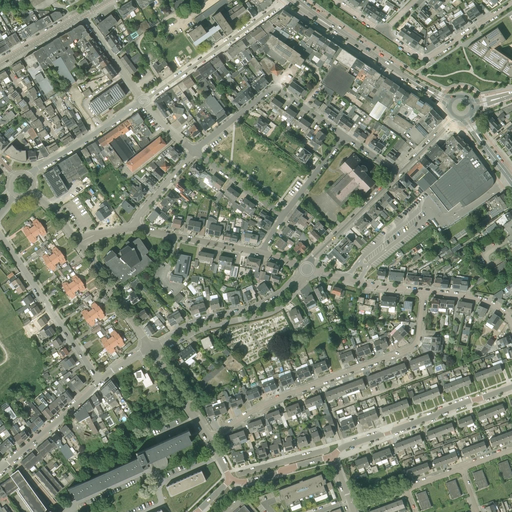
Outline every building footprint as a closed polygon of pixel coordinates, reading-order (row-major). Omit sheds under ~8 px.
[(178,0),(173,3),(176,9),(185,3),(182,0),(178,0)] [(255,5),(251,4),(250,4),(248,2),(246,3),(247,5),(245,6),(246,9),(252,17),(271,4),(271,1),(270,0),(265,0),(256,7),(255,5)] [(363,11),(367,14),(374,4),(367,0),(366,0),(362,7),(364,9),(363,11)] [(437,9),(440,7),(433,0),(430,0),(430,1),(430,2),(428,4),(433,8),(430,11),(435,16),(439,12),(437,9)] [(124,5),(129,13),(137,9),(132,1),(128,3),(128,2),(124,5)] [(245,10),(246,9),(245,6),(241,2),(223,15),(228,22),(245,10)] [(367,14),(372,17),(377,9),(378,7),(374,4),(367,14)] [(129,13),(124,5),(121,7),(121,8),(118,10),(122,17),(122,16),(124,19),(127,17),(126,15),(129,13)] [(475,5),(470,8),(476,18),(481,15),(479,12),(483,10),(479,6),(478,5),(476,7),(475,5)] [(435,16),(430,11),(428,13),(423,8),(422,9),(419,12),(420,12),(419,13),(420,14),(418,16),(422,19),(424,18),(426,20),(429,18),(431,20),(435,16)] [(471,21),(476,18),(470,8),(465,11),(466,13),(464,15),(467,20),(470,18),(471,21)] [(381,12),(377,9),(372,17),(375,20),(381,12)] [(289,23),(291,20),(293,17),(284,10),(282,13),(281,12),(275,16),(283,23),(285,20),(289,23)] [(387,13),(382,10),(381,12),(375,20),(380,23),(387,13)] [(52,23),(44,11),(37,11),(39,13),(39,14),(42,18),(46,26),(52,23)] [(44,11),(52,23),(65,15),(63,12),(54,12),(50,14),(48,12),(44,11)] [(28,29),(32,35),(39,31),(34,22),(30,24),(29,22),(32,20),(29,15),(27,12),(24,14),(25,17),(22,19),(25,24),(28,29)] [(195,47),(207,39),(208,41),(208,42),(210,45),(212,44),(214,42),(213,42),(220,37),(222,40),(227,36),(226,36),(232,31),(219,12),(212,17),(218,26),(206,34),(200,25),(187,34),(194,43),(193,44),(195,47)] [(32,20),(34,22),(39,31),(42,29),(35,17),(33,13),(29,15),(32,20)] [(35,17),(42,29),(46,26),(42,18),(39,14),(37,15),(38,15),(35,17)] [(96,19),(93,21),(96,25),(95,25),(96,26),(95,26),(103,37),(107,34),(107,33),(109,32),(107,30),(119,21),(114,15),(112,17),(111,15),(101,22),(100,20),(98,21),(96,19)] [(465,22),(467,20),(464,15),(461,17),(460,15),(455,18),(462,27),(466,24),(465,22)] [(283,23),(275,16),(269,20),(273,25),(274,24),(284,30),(287,27),(289,23),(285,20),(283,23)] [(291,20),(289,23),(287,27),(284,30),(290,34),(300,21),(293,17),(291,20)] [(457,30),(462,27),(455,18),(451,21),(457,30)] [(148,24),(150,28),(159,22),(157,19),(151,23),(150,22),(148,24)] [(150,28),(148,24),(146,20),(137,25),(142,33),(150,28)] [(269,32),(294,50),(300,41),(295,38),(290,34),(284,30),(274,24),(273,25),(269,20),(260,27),(267,34),(269,32)] [(300,21),(290,34),(295,38),(300,41),(310,27),(300,21)] [(27,38),(32,35),(28,29),(25,24),(21,27),(27,38)] [(442,29),(447,37),(452,34),(450,31),(453,30),(449,24),(447,26),(446,24),(441,27),(442,29)] [(76,39),(75,40),(75,42),(79,42),(79,39),(80,38),(81,33),(86,30),(82,26),(79,25),(72,29),(77,37),(76,39)] [(399,35),(403,37),(409,28),(405,25),(401,31),(400,30),(398,33),(399,34),(399,35)] [(16,29),(18,32),(15,33),(20,41),(22,40),(23,40),(27,38),(21,27),(16,29)] [(267,34),(260,27),(250,34),(253,37),(254,37),(257,41),(258,40),(287,60),(295,65),(296,63),(301,66),(302,64),(305,60),(300,57),(301,55),(294,50),(269,32),(267,34)] [(313,50),(306,45),(315,31),(310,27),(300,41),(294,50),(301,55),(307,59),(313,50)] [(414,31),(409,28),(403,37),(407,40),(414,31)] [(511,77),(511,59),(494,49),(502,44),(506,41),(498,28),(483,37),(467,48),(511,78),(511,77)] [(4,31),(7,37),(13,46),(17,44),(11,35),(8,29),(4,31)] [(75,40),(76,39),(77,37),(72,29),(67,33),(73,43),(75,42),(75,40)] [(442,29),(438,32),(443,40),(447,37),(442,29)] [(86,30),(81,33),(80,38),(79,39),(79,42),(80,42),(80,41),(89,34),(86,30)] [(315,31),(306,45),(313,50),(322,36),(315,31)] [(407,40),(412,43),(418,34),(414,31),(407,40)] [(438,32),(434,35),(439,42),(443,40),(438,32)] [(0,42),(0,53),(9,48),(4,39),(0,33),(0,42),(0,43),(0,42)] [(11,35),(17,44),(20,42),(20,41),(15,33),(11,35)] [(73,43),(67,33),(58,38),(72,61),(75,59),(72,55),(74,54),(69,45),(73,43)] [(108,43),(119,35),(118,34),(116,35),(115,35),(114,36),(111,33),(104,38),(108,43)] [(429,38),(427,39),(430,44),(433,43),(434,45),(439,42),(434,35),(433,33),(428,36),(429,38)] [(89,34),(80,41),(80,42),(83,45),(92,39),(89,34)] [(252,44),(257,50),(258,50),(259,51),(260,50),(261,51),(260,52),(262,53),(264,52),(266,55),(267,54),(283,65),(287,60),(258,40),(257,41),(254,37),(253,37),(250,34),(246,37),(251,44),(252,44)] [(418,34),(412,43),(416,46),(418,44),(420,46),(420,45),(424,41),(421,39),(423,37),(418,34)] [(112,48),(119,43),(116,40),(118,38),(120,36),(119,35),(108,43),(112,48)] [(322,36),(313,50),(322,56),(332,42),(322,36)] [(13,46),(7,37),(4,39),(9,48),(13,46)] [(242,40),(248,48),(250,46),(255,52),(257,50),(252,44),(251,44),(246,37),(242,40)] [(61,57),(70,73),(77,68),(72,61),(58,38),(51,42),(59,55),(61,57)] [(92,39),(83,45),(81,47),(83,50),(86,48),(88,49),(96,44),(92,39)] [(236,44),(249,61),(257,72),(262,67),(263,69),(267,73),(268,74),(271,71),(277,76),(281,71),(273,65),(275,62),(265,56),(258,61),(252,53),(250,55),(246,50),(249,49),(248,48),(242,40),(236,44)] [(55,58),(59,55),(51,42),(43,47),(52,62),(56,60),(55,58)] [(332,42),(322,56),(320,59),(324,62),(328,57),(329,57),(330,55),(330,54),(331,54),(332,52),(331,51),(336,45),(332,42)] [(119,43),(112,48),(111,48),(116,55),(125,46),(123,44),(121,46),(119,43)] [(96,44),(88,49),(89,51),(86,54),(88,57),(89,56),(99,49),(96,44)] [(236,69),(238,70),(249,61),(236,44),(227,50),(233,58),(239,54),(244,60),(240,62),(242,64),(236,69)] [(328,57),(324,62),(329,65),(331,66),(342,49),(336,45),(331,51),(332,52),(331,54),(330,54),(330,55),(329,57),(328,57)] [(39,49),(48,65),(49,64),(53,70),(56,68),(52,62),(50,59),(43,47),(39,49)] [(32,53),(37,62),(42,70),(48,66),(47,65),(48,65),(39,49),(32,53)] [(89,56),(93,61),(103,53),(99,49),(89,56)] [(328,88),(334,92),(334,91),(343,97),(347,91),(349,88),(356,78),(348,72),(357,59),(342,49),(331,66),(327,73),(320,82),(328,88)] [(37,62),(32,53),(24,58),(29,67),(32,65),(35,69),(38,67),(35,63),(37,62)] [(103,53),(93,61),(96,66),(106,58),(103,53)] [(133,61),(141,55),(139,53),(131,59),(133,61)] [(141,55),(133,61),(135,64),(143,58),(141,55)] [(231,75),(232,75),(228,71),(224,65),(227,63),(221,55),(214,60),(223,73),(227,79),(231,76),(232,76),(231,75)] [(125,67),(130,63),(125,56),(120,60),(125,67)] [(71,85),(75,82),(70,73),(61,57),(56,60),(52,62),(56,68),(67,87),(71,85)] [(96,66),(100,71),(110,63),(106,58),(96,66)] [(88,64),(85,59),(79,63),(83,68),(88,64)] [(348,72),(356,78),(365,64),(357,59),(348,72)] [(16,64),(19,70),(21,69),(22,70),(24,68),(25,68),(20,60),(20,61),(16,64)] [(210,62),(219,75),(223,73),(214,60),(210,62)] [(156,63),(152,66),(163,80),(174,73),(165,61),(158,66),(156,63)] [(205,66),(211,76),(212,75),(211,74),(213,73),(220,82),(222,80),(219,75),(210,62),(205,66)] [(110,63),(100,71),(104,76),(114,68),(110,63)] [(130,63),(125,67),(131,74),(136,70),(130,63)] [(19,70),(16,64),(11,66),(13,70),(12,70),(14,73),(19,70)] [(365,64),(356,78),(357,79),(358,78),(360,79),(357,84),(360,86),(367,75),(366,75),(371,68),(365,64)] [(209,85),(213,91),(216,89),(210,80),(213,78),(211,76),(205,66),(199,70),(209,85)] [(118,74),(114,68),(104,76),(108,81),(118,74)] [(359,87),(364,91),(377,71),(371,68),(366,75),(367,75),(360,86),(359,87)] [(267,73),(263,69),(261,71),(263,74),(257,79),(264,88),(270,84),(267,80),(267,79),(264,75),(267,73)] [(0,72),(0,74),(3,80),(8,77),(7,74),(6,74),(4,70),(0,72)] [(211,93),(213,91),(209,85),(199,70),(193,74),(205,92),(208,90),(211,93)] [(371,90),(377,81),(381,74),(377,71),(364,91),(361,96),(365,99),(371,90)] [(40,73),(34,77),(45,95),(54,89),(47,77),(44,79),(40,73)] [(381,74),(377,81),(371,90),(373,91),(375,88),(378,90),(386,78),(381,74)] [(33,81),(29,76),(26,78),(21,81),(24,86),(26,85),(27,88),(31,85),(30,83),(33,81)] [(186,86),(190,92),(193,96),(196,94),(193,90),(191,88),(196,84),(190,76),(182,82),(185,86),(186,86)] [(264,88),(257,79),(251,84),(249,81),(245,76),(242,78),(244,80),(246,83),(250,87),(252,85),(255,89),(256,88),(259,92),(264,88)] [(293,93),(302,80),(303,79),(300,77),(297,81),(294,79),(287,89),(293,93)] [(386,78),(378,90),(370,103),(374,106),(379,98),(380,97),(383,99),(394,83),(386,78)] [(302,80),(293,93),(299,97),(300,95),(303,97),(307,92),(301,87),(302,85),(304,82),(302,80)] [(178,85),(190,102),(192,100),(187,93),(190,92),(186,86),(185,86),(182,82),(178,85)] [(250,87),(246,83),(243,85),(246,87),(242,91),(249,100),(254,96),(251,92),(252,91),(250,87)] [(380,97),(379,98),(380,98),(378,101),(379,101),(370,115),(378,120),(386,107),(400,86),(394,83),(383,99),(380,97)] [(88,104),(96,116),(101,113),(102,115),(110,110),(108,107),(125,95),(122,91),(123,90),(121,88),(120,89),(117,84),(88,104)] [(172,89),(178,98),(181,101),(188,111),(193,107),(190,102),(178,85),(172,89)] [(35,86),(27,91),(31,96),(32,96),(33,98),(37,96),(36,93),(39,92),(35,86)] [(400,86),(386,107),(389,108),(393,101),(395,102),(395,101),(397,102),(395,104),(397,105),(406,91),(400,86)] [(11,94),(7,97),(11,100),(12,101),(19,95),(15,90),(14,91),(13,88),(9,92),(11,94)] [(88,88),(82,92),(85,97),(91,92),(88,88)] [(334,92),(328,88),(325,92),(331,96),(334,92)] [(357,97),(359,94),(358,94),(356,92),(349,88),(347,91),(350,93),(357,97)] [(167,92),(172,99),(175,97),(179,103),(181,101),(178,98),(172,89),(167,92)] [(67,96),(63,90),(58,93),(62,99),(67,96)] [(201,101),(203,104),(206,108),(207,107),(219,124),(231,114),(213,91),(211,93),(201,101)] [(249,100),(242,91),(238,94),(235,91),(234,92),(236,95),(243,105),(249,100)] [(406,91),(397,105),(390,116),(394,119),(397,115),(401,108),(404,103),(410,94),(406,91)] [(161,96),(168,106),(174,115),(177,119),(179,122),(184,118),(182,115),(183,115),(184,109),(176,107),(174,105),(175,104),(172,99),(167,92),(161,96)] [(413,109),(414,108),(419,99),(415,96),(410,94),(404,103),(413,109)] [(243,105),(236,95),(232,98),(230,96),(227,97),(234,106),(235,104),(238,108),(243,105)] [(38,106),(39,109),(44,106),(42,104),(45,102),(42,96),(34,101),(37,107),(38,106)] [(160,111),(168,106),(161,96),(154,102),(160,111)] [(329,104),(330,104),(332,101),(333,98),(331,96),(329,99),(325,105),(328,107),(329,104)] [(22,100),(20,98),(16,101),(18,103),(16,105),(19,110),(27,104),(23,99),(22,100)] [(273,108),(279,101),(274,98),(269,105),(273,108)] [(316,99),(311,106),(317,110),(322,104),(316,99)] [(420,112),(426,103),(425,103),(419,99),(414,108),(420,112)] [(279,101),(273,108),(278,111),(276,113),(279,115),(283,110),(281,108),(283,104),(279,101)] [(194,106),(195,106),(200,112),(210,127),(213,125),(216,122),(209,113),(206,115),(203,111),(206,108),(203,104),(200,106),(199,105),(198,103),(195,105),(194,106)] [(424,116),(433,108),(426,104),(426,103),(420,112),(417,116),(421,119),(424,116)] [(52,104),(44,109),(48,114),(49,114),(50,116),(54,114),(53,111),(56,109),(52,104)] [(335,108),(330,105),(328,108),(327,107),(323,114),(328,117),(335,108)] [(174,115),(168,106),(160,111),(166,119),(171,115),(172,116),(174,115)] [(25,113),(20,116),(24,121),(34,115),(30,110),(29,110),(28,108),(24,110),(25,113)] [(283,110),(279,115),(281,117),(283,115),(288,118),(293,111),(288,108),(286,111),(283,110)] [(338,119),(341,113),(343,111),(341,109),(340,111),(335,108),(328,117),(333,121),(335,118),(338,119)] [(343,128),(351,116),(354,112),(355,110),(352,108),(348,114),(345,118),(342,116),(344,115),(341,113),(338,119),(340,121),(337,124),(343,128)] [(443,120),(433,108),(424,116),(421,119),(414,124),(426,136),(443,120)] [(62,120),(65,125),(66,127),(67,129),(71,127),(73,130),(77,138),(82,135),(69,112),(67,109),(64,111),(63,111),(65,116),(61,118),(62,120)] [(69,112),(82,135),(88,132),(81,120),(78,121),(72,111),(69,112)] [(293,111),(288,118),(286,120),(290,123),(293,125),(297,120),(295,118),(297,114),(293,111)] [(0,119),(0,124),(3,122),(5,125),(13,118),(9,112),(0,119)] [(210,127),(200,112),(197,115),(201,120),(199,122),(205,131),(210,127)] [(354,112),(351,116),(343,128),(348,132),(355,123),(357,124),(360,120),(365,113),(364,112),(360,117),(359,116),(354,112)] [(490,129),(500,120),(506,115),(503,112),(498,117),(499,118),(495,121),(492,118),(486,123),(486,124),(486,125),(487,126),(488,126),(490,129)] [(139,129),(140,131),(142,134),(143,133),(145,136),(144,136),(149,143),(150,142),(147,138),(152,134),(137,113),(131,117),(138,128),(139,128),(140,129),(139,129)] [(62,120),(61,118),(59,114),(50,119),(54,124),(55,124),(56,126),(60,124),(59,121),(62,120)] [(401,118),(397,115),(394,119),(393,121),(397,124),(401,118)] [(30,124),(32,127),(34,129),(42,124),(38,119),(37,120),(36,117),(32,120),(31,121),(32,123),(30,124)] [(128,120),(136,132),(137,134),(140,131),(139,129),(140,129),(139,128),(138,128),(131,117),(128,120)] [(263,132),(262,132),(266,135),(270,129),(267,126),(268,125),(259,118),(254,125),(263,132)] [(297,120),(293,125),(295,127),(297,125),(302,128),(307,121),(302,118),(300,121),(297,120)] [(401,118),(397,124),(401,127),(405,120),(401,118)] [(193,119),(188,123),(192,128),(189,130),(191,133),(194,137),(200,132),(193,123),(195,122),(193,119)] [(123,123),(128,130),(130,129),(134,133),(136,132),(128,120),(123,123)] [(405,120),(401,127),(404,128),(410,123),(405,120)] [(506,128),(511,124),(510,121),(505,125),(500,120),(490,129),(492,131),(493,133),(494,133),(495,134),(501,128),(503,126),(506,128)] [(305,133),(306,134),(307,135),(309,133),(311,130),(308,128),(311,124),(307,121),(302,128),(306,131),(305,133)] [(117,127),(125,139),(128,137),(125,133),(128,130),(123,123),(117,127)] [(365,129),(360,126),(359,125),(355,131),(355,132),(353,135),(358,139),(365,129)] [(0,141),(10,133),(10,134),(15,131),(11,127),(5,132),(6,133),(3,136),(0,133),(0,132),(0,141)] [(37,134),(34,129),(32,127),(28,131),(33,139),(38,136),(37,134)] [(37,134),(38,136),(40,139),(43,138),(44,137),(48,135),(45,129),(44,130),(42,127),(38,130),(39,132),(37,134)] [(98,140),(107,155),(115,170),(133,155),(131,152),(123,141),(125,139),(117,127),(103,137),(98,140)] [(365,129),(358,139),(363,142),(366,139),(370,134),(368,133),(369,132),(365,129)] [(10,133),(0,141),(0,148),(1,150),(10,142),(8,139),(12,136),(12,137),(18,132),(16,130),(15,131),(10,134),(10,133)] [(318,132),(314,137),(321,142),(326,135),(320,131),(319,133),(318,132)] [(65,136),(69,143),(73,140),(74,140),(69,132),(69,133),(66,134),(67,135),(65,136)] [(505,145),(511,139),(508,134),(508,133),(507,132),(504,134),(505,136),(500,140),(505,145)] [(307,135),(306,137),(311,141),(310,143),(318,149),(322,143),(321,142),(314,137),(312,135),(309,133),(307,135)] [(384,134),(378,143),(373,149),(379,153),(386,144),(383,142),(387,136),(384,134)] [(373,149),(378,143),(374,141),(377,137),(374,135),(370,142),(371,142),(368,146),(373,149)] [(447,155),(463,140),(458,135),(455,138),(451,141),(448,144),(448,145),(445,147),(447,149),(444,152),(447,155)] [(69,143),(65,136),(60,139),(61,142),(62,142),(64,146),(69,143)] [(159,137),(125,164),(132,172),(166,145),(159,137)] [(49,155),(44,147),(39,138),(34,141),(35,143),(38,148),(39,150),(44,158),(49,155)] [(92,144),(100,159),(107,155),(98,140),(92,144)] [(452,159),(454,157),(455,156),(453,154),(458,149),(461,151),(467,144),(463,140),(447,155),(452,159)] [(50,145),(54,152),(58,149),(56,145),(57,145),(55,142),(50,145)] [(85,147),(90,155),(92,159),(96,157),(100,163),(102,162),(100,159),(92,144),(89,145),(87,146),(85,147)] [(447,155),(444,152),(437,144),(432,149),(438,155),(439,157),(440,156),(442,159),(445,161),(439,167),(444,172),(449,167),(451,168),(456,163),(452,159),(447,155)] [(467,145),(467,144),(461,151),(463,153),(462,154),(465,156),(472,149),(469,146),(468,145),(467,145)] [(11,145),(3,152),(7,155),(13,158),(15,159),(22,161),(26,161),(25,151),(19,151),(15,150),(11,145)] [(31,149),(30,150),(26,145),(25,145),(24,147),(28,152),(29,161),(37,160),(35,151),(33,152),(32,150),(31,149)] [(54,152),(50,145),(48,146),(47,146),(45,147),(44,147),(49,155),(49,154),(54,152)] [(183,152),(179,149),(178,151),(174,147),(173,148),(170,146),(160,155),(163,157),(168,153),(172,156),(171,157),(174,160),(177,157),(178,158),(183,152)] [(90,155),(85,147),(80,150),(89,165),(92,163),(88,156),(90,155)] [(35,151),(37,160),(44,158),(39,150),(38,148),(34,149),(35,151)] [(291,157),(301,164),(303,161),(306,163),(312,154),(304,149),(300,154),(297,152),(295,155),(293,154),(291,157)] [(433,161),(438,155),(432,149),(426,154),(433,161)] [(493,179),(492,177),(472,149),(465,156),(463,158),(457,164),(456,163),(451,168),(429,188),(439,200),(448,212),(453,208),(462,201),(466,206),(480,196),(487,191),(491,187),(493,184),(494,181),(493,179)] [(394,156),(396,154),(391,150),(389,153),(385,158),(393,163),(397,158),(394,156)] [(76,171),(80,177),(80,178),(88,173),(76,153),(68,158),(76,171)] [(345,174),(326,192),(340,206),(359,188),(365,194),(375,184),(368,177),(370,175),(370,174),(371,173),(371,172),(371,171),(371,170),(371,169),(371,168),(370,167),(370,166),(369,165),(368,164),(367,163),(366,163),(365,162),(364,162),(363,162),(362,162),(353,154),(339,168),(345,174)] [(445,173),(444,172),(439,167),(437,165),(436,167),(432,163),(431,163),(424,156),(419,161),(429,171),(432,168),(435,171),(432,174),(437,180),(445,173)] [(161,157),(156,163),(160,167),(163,170),(163,169),(166,171),(169,167),(167,165),(168,163),(161,157)] [(56,167),(68,187),(67,184),(80,177),(76,171),(68,158),(55,165),(56,167)] [(437,180),(432,174),(429,171),(419,161),(407,173),(408,174),(418,185),(424,192),(437,180)] [(152,162),(148,164),(154,170),(154,171),(152,174),(155,176),(158,179),(159,179),(163,174),(159,171),(160,170),(155,166),(156,165),(153,163),(152,162)] [(203,180),(208,174),(204,171),(203,172),(202,171),(203,170),(199,167),(200,166),(197,163),(195,166),(194,165),(191,168),(194,170),(192,172),(194,174),(192,176),(195,178),(196,176),(198,178),(199,177),(203,180)] [(68,187),(56,167),(55,167),(54,166),(52,167),(53,169),(43,174),(57,197),(67,191),(68,187)] [(213,188),(219,179),(214,175),(212,177),(208,174),(203,180),(203,181),(207,184),(213,188)] [(144,177),(142,180),(147,184),(147,183),(149,185),(152,187),(157,182),(149,175),(147,179),(144,177)] [(424,192),(418,185),(416,187),(405,176),(403,178),(401,179),(400,180),(399,181),(406,188),(409,185),(413,190),(415,188),(421,195),(424,192)] [(218,197),(221,192),(219,190),(224,183),(219,179),(213,188),(218,192),(216,194),(217,194),(216,196),(218,197)] [(180,195),(182,196),(186,200),(189,202),(192,198),(186,192),(189,189),(180,181),(179,182),(179,181),(177,183),(177,184),(177,185),(176,187),(182,192),(180,195)] [(394,187),(405,199),(408,196),(402,191),(404,189),(398,182),(394,187)] [(132,188),(135,190),(137,192),(143,197),(147,193),(144,190),(144,189),(140,185),(138,187),(137,187),(134,185),(132,188)] [(229,199),(235,190),(230,187),(224,194),(221,192),(218,197),(215,202),(217,203),(223,195),(229,199)] [(405,199),(394,187),(389,191),(396,197),(398,195),(403,201),(405,199)] [(135,190),(132,188),(130,190),(133,192),(135,194),(132,198),(135,201),(136,200),(138,202),(141,198),(141,199),(143,197),(137,192),(135,190)] [(233,209),(237,204),(235,202),(240,194),(235,190),(229,199),(228,199),(234,203),(231,207),(233,209)] [(166,198),(173,204),(177,199),(178,199),(180,197),(176,193),(174,196),(170,193),(166,198)] [(382,198),(394,210),(397,207),(391,202),(393,200),(387,193),(386,194),(385,195),(384,196),(382,198)] [(493,209),(507,199),(507,198),(506,197),(503,193),(498,197),(497,195),(491,199),(487,202),(493,210),(493,209)] [(173,204),(166,198),(163,201),(161,203),(165,206),(163,209),(167,212),(169,210),(168,209),(173,204)] [(243,211),(250,202),(245,198),(239,205),(237,204),(233,209),(231,214),(233,215),(238,208),(242,211),(243,211)] [(394,210),(382,198),(381,199),(380,199),(379,200),(379,201),(378,202),(385,208),(387,206),(392,212),(394,210)] [(507,199),(493,209),(495,212),(497,210),(499,213),(511,205),(509,202),(509,201),(508,200),(507,199)] [(103,208),(96,213),(102,220),(111,213),(107,208),(110,205),(106,201),(100,205),(103,208)] [(125,201),(120,206),(129,213),(133,208),(125,201)] [(255,205),(250,202),(243,211),(251,217),(256,209),(254,207),(255,205)] [(371,208),(378,215),(380,213),(385,219),(389,215),(384,209),(382,211),(376,204),(374,206),(373,206),(372,207),(372,208),(371,208)] [(297,209),(293,214),(305,223),(307,220),(302,216),(303,214),(306,216),(308,213),(300,207),(298,210),(297,209)] [(378,215),(371,208),(371,209),(370,209),(369,210),(369,211),(367,213),(373,219),(372,221),(377,226),(381,222),(379,220),(381,218),(378,215)] [(506,223),(511,218),(511,209),(508,212),(502,216),(506,223)] [(154,210),(147,219),(151,222),(156,216),(157,217),(159,214),(154,210)] [(264,220),(271,225),(275,219),(269,216),(262,211),(260,214),(266,218),(264,220)] [(305,223),(293,214),(289,219),(291,221),(295,224),(297,222),(303,226),(305,223)] [(193,231),(195,221),(192,221),(193,217),(187,216),(186,223),(189,224),(188,230),(193,231)] [(377,226),(372,221),(370,223),(367,220),(364,216),(361,219),(360,219),(359,220),(366,228),(371,224),(375,229),(377,226)] [(174,217),(172,227),(180,229),(182,221),(177,220),(178,218),(174,217)] [(195,221),(193,231),(199,232),(201,226),(204,226),(205,219),(200,218),(199,222),(195,221)] [(271,225),(264,220),(260,218),(258,221),(259,221),(257,224),(268,230),(271,225)] [(511,218),(506,223),(503,225),(510,235),(507,237),(511,245),(511,218)] [(33,223),(32,223),(33,225),(31,227),(34,231),(42,226),(40,223),(39,223),(38,221),(37,221),(36,219),(33,222),(33,223)] [(480,224),(482,227),(490,221),(489,219),(480,224)] [(217,221),(211,220),(208,220),(207,227),(210,228),(208,234),(214,235),(216,225),(217,221)] [(368,230),(366,228),(359,220),(357,222),(355,225),(358,229),(363,234),(368,230)] [(319,221),(314,226),(319,231),(318,231),(322,235),(326,231),(323,227),(324,226),(319,221)] [(216,225),(214,235),(220,236),(221,230),(225,231),(226,223),(220,222),(219,226),(216,225)] [(487,230),(483,233),(485,237),(499,228),(495,223),(486,229),(487,230)] [(29,229),(26,226),(24,228),(23,229),(24,231),(25,233),(27,237),(34,231),(31,227),(29,229)] [(42,226),(34,231),(37,235),(40,233),(41,236),(42,235),(43,236),(46,234),(45,232),(44,230),(44,229),(42,226)] [(288,226),(283,233),(288,237),(293,230),(288,226)] [(232,234),(230,242),(237,243),(239,229),(236,228),(235,234),(232,234)] [(312,234),(309,236),(315,242),(320,237),(312,229),(309,231),(312,234)] [(252,235),(250,242),(257,244),(258,240),(262,241),(266,234),(259,230),(258,233),(260,234),(259,236),(252,235)] [(34,231),(27,237),(29,240),(30,239),(31,242),(32,241),(33,243),(39,238),(37,235),(34,231)] [(336,248),(327,257),(330,260),(334,256),(341,263),(345,259),(338,253),(342,249),(344,251),(353,243),(347,237),(338,246),(339,247),(337,249),(336,248)] [(359,248),(364,243),(358,237),(353,242),(359,248)] [(124,280),(125,279),(129,277),(130,277),(133,275),(134,276),(153,263),(145,254),(148,252),(138,238),(130,243),(127,241),(125,243),(126,246),(119,250),(120,253),(116,255),(112,250),(103,258),(106,262),(104,263),(109,269),(110,269),(118,282),(121,280),(122,283),(125,281),(124,280)] [(280,238),(275,245),(278,247),(277,247),(281,249),(286,242),(280,238)] [(301,243),(299,241),(296,244),(298,246),(295,249),(299,254),(302,251),(302,252),(305,249),(305,248),(306,247),(301,243)] [(415,253),(421,248),(419,244),(412,249),(415,253)] [(46,248),(44,246),(37,250),(35,252),(37,255),(44,250),(46,248)] [(51,255),(54,259),(61,254),(59,250),(59,251),(57,249),(55,247),(52,249),(53,250),(52,251),(53,253),(51,255)] [(205,260),(207,253),(200,252),(198,259),(205,260)] [(54,259),(51,255),(50,253),(47,254),(46,254),(42,256),(44,258),(43,258),(45,261),(44,261),(47,264),(54,259)] [(205,262),(210,263),(210,261),(213,261),(214,255),(207,253),(205,260),(205,262)] [(61,254),(54,259),(57,263),(59,261),(61,264),(62,263),(62,264),(66,261),(64,260),(65,259),(63,257),(64,257),(61,254)] [(170,274),(170,275),(171,276),(170,281),(182,283),(183,278),(182,278),(182,276),(187,277),(191,257),(178,254),(178,257),(179,258),(178,260),(177,260),(174,275),(173,275),(173,274),(172,273),(171,273),(170,274)] [(232,275),(234,266),(231,265),(233,258),(226,257),(224,268),(230,269),(229,275),(232,275)] [(252,269),(253,267),(254,259),(248,257),(248,259),(244,258),(243,267),(252,269)] [(54,265),(57,263),(54,259),(47,264),(49,268),(49,267),(51,269),(52,271),(56,269),(55,268),(56,267),(54,265)] [(491,276),(509,265),(506,260),(489,272),(491,276)] [(272,272),(275,264),(268,262),(266,271),(268,272),(269,271),(272,272)] [(275,264),(272,272),(271,276),(274,281),(279,283),(280,278),(274,276),(275,273),(278,274),(280,266),(275,264)] [(378,271),(377,278),(385,279),(386,272),(385,272),(386,270),(378,269),(378,271)] [(396,280),(397,273),(394,272),(394,269),(390,269),(390,271),(389,279),(396,280)] [(397,273),(396,280),(403,281),(404,273),(404,270),(397,269),(397,273)] [(269,281),(270,276),(265,274),(266,272),(261,271),(259,278),(269,281)] [(71,283),(73,287),(81,281),(79,278),(78,278),(77,276),(76,277),(75,275),(72,277),(72,278),(71,279),(73,281),(71,283)] [(478,285),(485,280),(482,276),(475,281),(478,285)] [(451,277),(451,282),(451,283),(453,284),(453,289),(460,290),(461,280),(454,279),(454,278),(451,277)] [(13,290),(15,288),(21,284),(18,278),(9,284),(13,290)] [(441,279),(441,287),(447,288),(448,288),(450,288),(451,283),(451,282),(448,282),(448,279),(444,279),(444,280),(441,279)] [(461,280),(460,290),(467,290),(468,280),(461,280)] [(73,287),(76,291),(78,289),(80,292),(81,291),(81,292),(82,291),(85,289),(84,287),(83,285),(83,284),(81,281),(73,287)] [(73,287),(71,283),(68,285),(67,282),(66,283),(65,282),(62,284),(63,286),(64,288),(64,289),(66,292),(73,287)] [(264,283),(257,287),(262,295),(265,293),(266,294),(270,292),(264,283)] [(21,284),(15,288),(19,294),(25,289),(21,284)] [(76,291),(73,287),(66,292),(68,295),(69,295),(70,297),(71,297),(72,298),(75,296),(74,295),(75,295),(76,296),(78,294),(76,291)] [(322,287),(315,290),(320,302),(324,300),(323,298),(326,297),(322,287)] [(334,287),(332,293),(340,296),(340,297),(343,297),(345,291),(342,290),(342,289),(334,287)] [(246,288),(242,290),(246,301),(251,299),(252,300),(256,298),(255,294),(256,294),(254,290),(248,293),(246,288)] [(504,293),(502,289),(496,294),(503,298),(504,293)] [(131,296),(128,298),(132,305),(139,300),(135,294),(134,294),(132,291),(129,294),(131,296)] [(237,296),(230,298),(231,301),(232,301),(233,305),(239,304),(238,301),(242,300),(242,296),(240,296),(240,291),(236,292),(237,296)] [(308,299),(304,300),(308,307),(316,303),(312,294),(307,297),(308,299)] [(30,306),(28,304),(33,301),(29,295),(23,299),(26,304),(16,311),(19,314),(30,306)] [(90,295),(83,300),(83,301),(87,306),(88,306),(87,305),(86,303),(92,298),(90,295)] [(175,301),(177,304),(182,299),(178,295),(173,299),(175,301)] [(365,311),(367,300),(364,299),(364,298),(359,297),(358,302),(361,303),(361,304),(360,304),(359,309),(365,311)] [(389,297),(388,306),(395,306),(396,298),(389,297)] [(197,305),(200,312),(207,310),(204,303),(203,299),(199,300),(200,304),(197,305)] [(367,300),(365,311),(371,312),(372,306),(371,306),(372,305),(375,305),(374,308),(377,308),(378,303),(375,302),(376,300),(370,299),(370,300),(367,300)] [(440,299),(439,308),(439,311),(446,312),(446,308),(446,307),(447,300),(440,299)] [(219,300),(211,301),(212,309),(223,307),(222,302),(219,302),(219,300)] [(412,309),(412,301),(405,300),(404,304),(401,304),(401,308),(405,309),(405,311),(411,312),(412,309)] [(447,300),(446,307),(446,308),(446,312),(445,315),(448,315),(449,309),(452,309),(452,307),(454,307),(454,301),(447,300)] [(200,312),(197,305),(194,306),(193,302),(190,303),(191,307),(190,307),(193,314),(200,312)] [(463,315),(465,303),(458,302),(456,312),(460,313),(459,315),(463,315)] [(95,303),(91,305),(92,306),(90,307),(90,305),(87,307),(90,310),(93,314),(100,309),(98,306),(96,304),(95,303)] [(465,303),(463,315),(466,316),(466,314),(470,315),(472,304),(465,303)] [(36,306),(30,310),(34,316),(40,312),(36,306)] [(478,306),(475,313),(484,317),(487,310),(478,306)] [(296,308),(289,311),(295,323),(303,320),(299,310),(297,311),(296,308)] [(93,314),(90,310),(88,311),(86,309),(85,310),(81,312),(82,314),(84,316),(83,316),(85,320),(93,314)] [(100,309),(93,314),(96,318),(98,317),(100,319),(101,318),(101,319),(104,317),(103,315),(104,315),(102,313),(103,312),(100,309)] [(149,320),(150,320),(153,318),(149,313),(148,314),(145,310),(139,314),(143,319),(147,317),(149,320)] [(172,314),(178,323),(183,319),(180,313),(179,313),(178,310),(172,314)] [(156,316),(163,324),(165,321),(160,315),(159,313),(156,316)] [(91,326),(95,324),(94,323),(95,323),(94,321),(96,319),(96,318),(93,314),(85,320),(88,323),(90,325),(91,326)] [(178,323),(172,314),(167,317),(169,319),(168,320),(172,326),(178,323)] [(492,329),(500,318),(494,314),(490,319),(489,319),(485,325),(486,323),(493,328),(492,329)] [(153,318),(150,320),(153,323),(157,329),(156,330),(151,324),(144,328),(150,337),(161,329),(161,328),(164,326),(163,324),(156,316),(153,318)] [(43,317),(37,321),(41,327),(47,322),(43,317)] [(99,325),(92,330),(94,333),(101,328),(99,325)] [(397,331),(403,337),(408,333),(402,326),(397,331)] [(51,327),(45,331),(43,329),(39,331),(43,337),(46,335),(48,337),(55,333),(51,327)] [(76,327),(73,329),(78,336),(81,334),(76,327)] [(110,334),(109,333),(107,335),(112,342),(120,337),(118,334),(117,334),(116,332),(115,332),(114,330),(111,333),(110,334)] [(403,337),(397,331),(393,335),(399,342),(403,337)] [(379,337),(383,349),(389,346),(387,342),(390,341),(387,334),(387,333),(384,334),(384,335),(378,337),(379,337)] [(105,347),(112,342),(107,335),(104,337),(101,340),(102,341),(103,344),(105,347)] [(509,336),(499,340),(502,346),(511,342),(509,336)] [(120,337),(112,342),(115,346),(116,348),(117,348),(119,347),(120,346),(121,347),(124,345),(123,343),(122,340),(120,337)] [(383,349),(379,337),(373,339),(372,338),(370,339),(370,341),(373,348),(376,347),(377,351),(383,349)] [(58,338),(52,342),(55,348),(62,344),(58,338)] [(210,338),(201,341),(205,350),(214,346),(210,338)] [(485,346),(482,352),(486,355),(495,341),(490,338),(485,346)] [(373,348),(370,341),(367,342),(362,344),(366,355),(372,353),(370,349),(373,348)] [(115,346),(112,342),(105,347),(107,351),(108,350),(109,352),(111,354),(114,352),(113,351),(114,350),(113,348),(115,346)] [(352,345),(356,354),(358,353),(360,357),(366,355),(362,344),(362,343),(356,346),(355,344),(352,345)] [(344,350),(349,361),(354,359),(353,355),(356,354),(352,345),(350,347),(350,348),(344,350)] [(185,351),(191,357),(196,353),(191,346),(185,351)] [(508,347),(503,349),(505,354),(508,353),(510,358),(511,357),(511,349),(509,351),(508,347)] [(65,348),(58,352),(62,358),(68,353),(65,348)] [(349,361),(344,350),(339,352),(336,353),(338,361),(341,360),(343,364),(349,361)] [(191,357),(185,351),(183,352),(183,351),(179,354),(185,361),(191,357)] [(426,368),(433,366),(428,354),(422,357),(426,368)] [(426,368),(422,357),(416,359),(420,370),(426,368)] [(64,360),(61,363),(65,368),(68,366),(69,368),(75,363),(71,358),(65,362),(64,360)] [(319,363),(323,371),(328,369),(327,365),(330,364),(327,358),(325,359),(325,360),(319,363)] [(419,367),(416,359),(409,361),(412,369),(419,367)] [(302,369),(306,378),(311,375),(310,372),(313,371),(310,364),(309,360),(306,361),(308,367),(302,369)] [(209,373),(213,378),(225,368),(221,363),(209,373)] [(310,364),(313,371),(315,370),(317,373),(323,371),(319,363),(313,365),(313,364),(310,364)] [(406,375),(405,372),(407,371),(405,363),(398,365),(401,373),(402,376),(406,375)] [(494,367),(496,374),(503,371),(500,364),(494,367)] [(392,368),(395,375),(401,373),(398,365),(392,368)] [(487,369),(490,376),(496,374),(494,367),(487,369)] [(386,370),(389,378),(395,375),(392,368),(386,370)] [(141,369),(133,373),(138,382),(141,381),(142,382),(145,388),(153,384),(147,374),(144,376),(141,369)] [(293,371),(296,377),(298,376),(300,380),(306,378),(302,369),(296,371),(296,370),(293,371)] [(481,372),(484,379),(490,376),(487,369),(481,372)] [(380,372),(383,380),(389,378),(386,370),(380,372)] [(285,376),(289,384),(294,382),(293,378),(296,377),(293,371),(290,372),(291,373),(285,376)] [(289,384),(285,376),(284,372),(278,374),(278,373),(275,374),(279,384),(281,382),(283,386),(289,384)] [(373,375),(376,383),(383,380),(380,372),(373,375)] [(484,379),(481,372),(475,374),(477,381),(484,379)] [(213,378),(209,373),(200,381),(204,386),(213,378)] [(268,382),(271,390),(277,388),(276,385),(279,384),(275,374),(272,375),(274,380),(268,382)] [(378,386),(376,383),(373,375),(367,377),(371,388),(378,386)] [(83,384),(76,376),(67,384),(73,392),(74,390),(77,388),(77,389),(83,384)] [(463,378),(465,385),(472,383),(469,376),(463,378)] [(65,379),(63,377),(58,382),(59,383),(56,386),(58,388),(60,390),(59,390),(69,402),(74,398),(67,390),(66,391),(62,386),(67,382),(65,379)] [(463,378),(456,381),(459,388),(465,385),(463,378)] [(356,381),(359,389),(365,387),(363,379),(356,381)] [(106,384),(113,395),(115,392),(118,396),(121,394),(110,380),(106,384)] [(258,381),(262,390),(264,389),(266,393),(271,390),(268,382),(263,384),(261,380),(258,381)] [(251,387),(252,390),(255,398),(261,396),(259,391),(262,390),(258,381),(256,383),(256,385),(251,387)] [(350,384),(353,391),(354,394),(360,391),(359,389),(356,381),(350,384)] [(450,383),(453,390),(459,388),(456,381),(450,383)] [(453,390),(450,383),(444,385),(446,393),(453,390)] [(113,395),(106,384),(100,389),(106,400),(109,405),(113,402),(116,400),(113,395)] [(344,386),(347,394),(353,391),(350,384),(344,386)] [(241,388),(243,391),(245,398),(248,397),(249,400),(255,398),(252,390),(246,392),(244,386),(241,388)] [(338,388),(341,396),(347,394),(344,386),(338,388)] [(60,390),(58,388),(56,390),(57,392),(55,393),(59,397),(65,405),(69,402),(59,390),(60,390)] [(331,391),(334,398),(341,396),(338,388),(331,391)] [(438,388),(432,390),(434,397),(441,395),(438,388)] [(414,396),(412,390),(408,392),(410,398),(413,397),(415,404),(421,402),(419,395),(414,396)] [(434,397),(432,390),(425,392),(428,399),(434,397)] [(235,397),(238,406),(244,404),(242,399),(245,398),(243,391),(240,392),(241,395),(235,397)] [(334,398),(331,391),(325,393),(328,400),(334,398)] [(428,399),(425,392),(419,395),(421,402),(428,399)] [(61,408),(52,397),(48,393),(46,395),(49,400),(50,399),(53,402),(51,404),(57,411),(61,408)] [(95,394),(91,398),(100,414),(103,413),(99,405),(100,403),(95,394)] [(65,405),(59,397),(57,399),(53,395),(52,397),(61,408),(65,405)] [(315,405),(317,408),(321,407),(320,403),(323,402),(320,395),(313,398),(315,405)] [(228,405),(226,399),(224,396),(221,397),(221,399),(220,400),(221,404),(218,405),(222,414),(222,413),(223,414),(227,412),(228,412),(226,406),(228,405)] [(232,408),(238,406),(235,397),(229,400),(229,398),(226,399),(228,405),(231,404),(232,408)] [(57,411),(51,404),(49,406),(42,398),(40,400),(43,403),(53,415),(57,411)] [(315,405),(313,398),(305,400),(308,408),(315,405)] [(401,401),(403,409),(410,406),(407,399),(401,401)] [(88,400),(84,405),(93,422),(94,422),(96,420),(91,411),(93,410),(88,400)] [(30,417),(31,418),(39,427),(44,423),(37,415),(40,413),(30,401),(28,403),(36,413),(30,417)] [(403,409),(401,401),(394,404),(397,411),(403,409)] [(43,403),(38,407),(48,419),(53,415),(43,403)] [(292,405),(295,414),(302,412),(303,414),(307,413),(306,410),(304,407),(300,408),(298,403),(292,405)] [(397,411),(394,404),(388,406),(390,413),(397,411)] [(496,406),(499,413),(505,411),(503,404),(496,406)] [(87,422),(93,434),(98,432),(93,422),(84,405),(74,414),(79,422),(86,418),(87,422)] [(222,414),(218,405),(213,407),(212,406),(206,408),(209,417),(215,415),(216,416),(217,416),(221,415),(221,414),(222,414)] [(283,414),(286,420),(292,418),(291,416),(295,414),(292,405),(285,408),(287,413),(283,414)] [(381,409),(381,407),(378,408),(380,414),(383,413),(384,416),(390,413),(388,406),(381,409)] [(490,409),(493,415),(499,413),(496,406),(490,409)] [(369,411),(373,420),(378,418),(375,409),(369,411)] [(484,411),(486,418),(493,415),(490,409),(484,411)] [(272,413),(275,420),(281,417),(285,427),(288,426),(286,420),(283,414),(281,415),(279,410),(272,413)] [(373,420),(369,411),(364,414),(367,422),(373,420)] [(486,418),(484,411),(477,413),(480,420),(486,418)] [(275,420),(272,413),(266,415),(268,422),(275,420)] [(335,427),(330,414),(326,415),(328,419),(328,421),(329,421),(330,425),(323,428),(327,437),(334,435),(332,428),(335,427)] [(367,422),(364,414),(358,416),(361,424),(367,422)] [(39,427),(31,418),(26,423),(20,416),(18,418),(24,426),(27,424),(34,432),(39,427)] [(346,418),(346,420),(350,429),(355,426),(351,416),(346,418)] [(467,425),(468,427),(474,425),(471,416),(465,418),(467,425)] [(467,425),(465,418),(458,420),(461,427),(467,425)] [(316,426),(309,429),(314,442),(321,440),(316,427),(320,426),(317,419),(314,420),(316,426)] [(265,423),(263,424),(261,420),(254,422),(257,430),(258,432),(265,430),(267,436),(270,435),(269,432),(267,426),(265,423)] [(350,429),(346,420),(340,422),(344,431),(350,429)] [(257,430),(254,422),(248,425),(251,433),(257,430)] [(445,425),(448,432),(454,430),(452,423),(445,425)] [(13,426),(23,441),(28,437),(30,435),(26,429),(23,430),(21,432),(16,424),(13,426)] [(67,437),(73,433),(66,425),(60,430),(67,437)] [(439,427),(442,434),(448,432),(445,425),(439,427)] [(23,441),(13,426),(10,428),(16,436),(14,437),(19,445),(23,441)] [(114,430),(109,433),(111,435),(115,432),(116,434),(118,433),(117,431),(121,429),(120,427),(116,429),(115,428),(113,429),(114,430)] [(433,430),(435,437),(442,434),(439,427),(433,430)] [(6,429),(2,432),(7,438),(11,435),(6,429)] [(301,437),(298,438),(301,447),(306,445),(306,446),(309,444),(308,442),(307,442),(306,438),(309,437),(306,429),(303,430),(304,433),(300,434),(301,437)] [(237,433),(240,441),(247,439),(244,430),(237,433)] [(435,437),(433,430),(426,432),(429,439),(435,437)] [(152,462),(153,465),(154,466),(154,467),(155,467),(155,468),(156,468),(156,469),(157,469),(158,469),(159,469),(159,470),(160,470),(161,470),(162,469),(163,469),(164,469),(164,468),(165,468),(165,467),(166,467),(166,466),(167,465),(167,464),(167,463),(168,462),(167,462),(167,461),(167,460),(167,459),(170,457),(168,452),(190,442),(187,435),(189,434),(188,431),(136,455),(138,459),(68,490),(69,493),(72,492),(75,498),(147,466),(146,464),(152,462)] [(55,443),(57,446),(67,460),(69,458),(74,454),(67,444),(63,447),(61,444),(60,439),(61,439),(55,433),(50,436),(56,443),(55,443)] [(233,444),(240,441),(237,433),(230,436),(232,440),(228,441),(230,448),(234,447),(233,444)] [(510,440),(507,433),(501,435),(504,442),(510,440)] [(414,437),(416,444),(423,442),(420,435),(414,437)] [(504,442),(501,435),(495,437),(498,444),(504,442)] [(287,441),(284,442),(286,451),(293,449),(291,440),(292,440),(291,437),(286,438),(287,441)] [(407,439),(410,446),(416,444),(414,437),(407,439)] [(498,444),(495,437),(490,439),(492,446),(498,444)] [(2,443),(8,450),(13,445),(10,441),(8,439),(2,443)] [(57,446),(55,443),(54,441),(51,443),(47,439),(42,444),(49,453),(54,448),(55,449),(57,446)] [(278,444),(270,446),(273,454),(280,452),(279,448),(282,447),(280,439),(277,440),(278,444)] [(401,442),(404,449),(410,446),(407,439),(401,442)] [(478,443),(481,451),(487,449),(484,441),(478,443)] [(396,447),(393,448),(395,454),(398,453),(397,451),(404,449),(401,442),(395,444),(396,447)] [(263,448),(257,449),(259,458),(267,456),(266,451),(269,450),(267,443),(262,444),(263,448)] [(481,451),(478,443),(473,445),(476,453),(481,451)] [(38,455),(42,460),(44,458),(44,457),(49,453),(42,444),(36,449),(40,453),(38,455)] [(476,453),(473,445),(467,447),(470,455),(476,453)] [(470,455),(467,447),(461,450),(464,457),(470,455)] [(384,450),(387,458),(393,456),(390,448),(384,450)] [(77,458),(83,452),(82,450),(77,453),(76,451),(74,453),(77,458)] [(378,452),(381,460),(387,458),(384,450),(378,452)] [(240,454),(239,451),(232,454),(234,461),(237,461),(238,464),(245,462),(243,454),(240,454)] [(27,457),(34,465),(39,461),(40,462),(42,460),(38,455),(36,457),(32,452),(27,457)] [(381,460),(378,452),(372,454),(375,463),(381,460)] [(456,452),(450,454),(453,461),(459,459),(456,452)] [(453,461),(450,454),(444,456),(447,463),(453,461)] [(361,459),(364,467),(370,465),(366,456),(361,459)] [(447,463),(444,456),(439,458),(441,466),(447,463)] [(34,465),(27,457),(21,462),(28,470),(34,465)] [(441,466),(439,458),(433,460),(436,468),(441,466)] [(364,467),(361,459),(355,461),(358,469),(364,467)] [(501,471),(510,468),(507,460),(498,464),(501,471)] [(427,462),(422,464),(425,472),(430,470),(427,462)] [(425,472),(422,464),(416,467),(419,474),(425,472)] [(35,474),(40,479),(48,472),(44,466),(35,474)] [(419,474),(416,467),(410,469),(413,476),(419,474)] [(511,474),(510,468),(501,471),(504,479),(511,476),(511,474)] [(405,471),(404,470),(401,471),(404,477),(406,476),(407,478),(413,476),(410,469),(405,471)] [(476,481),(485,478),(482,470),(473,473),(476,481)] [(0,485),(7,495),(15,490),(26,481),(19,471),(0,485)] [(183,479),(188,489),(206,481),(201,471),(193,474),(192,474),(191,475),(183,479)] [(48,472),(40,479),(45,484),(53,477),(48,472)] [(280,496),(282,501),(284,500),(288,508),(301,504),(299,499),(312,494),(314,499),(327,494),(324,485),(327,484),(326,481),(325,479),(324,480),(322,474),(317,476),(317,475),(314,476),(314,477),(310,478),(307,479),(307,480),(303,481),(303,480),(300,481),(300,482),(296,484),(296,483),(293,484),(293,485),(289,486),(289,485),(285,487),(286,488),(282,489),(282,488),(278,489),(281,496),(280,496)] [(53,477),(45,484),(49,490),(58,483),(53,477)] [(485,478),(476,481),(479,489),(488,486),(485,478)] [(188,489),(183,479),(176,482),(175,482),(174,482),(174,483),(166,486),(170,497),(188,489)] [(449,491),(458,488),(455,480),(446,483),(449,491)] [(26,481),(15,490),(30,511),(51,511),(50,511),(49,511),(47,508),(45,510),(26,484),(28,483),(26,481)] [(58,483),(49,490),(54,495),(63,488),(58,483)] [(458,488),(449,491),(452,499),(461,496),(458,488)] [(419,502),(428,499),(425,491),(416,494),(419,502)] [(396,501),(399,509),(405,507),(402,499),(396,501)] [(428,499),(419,502),(422,510),(431,507),(428,499)] [(391,504),(394,511),(399,509),(396,501),(391,504)] [(487,503),(488,506),(486,507),(487,511),(489,511),(495,510),(493,504),(494,504),(493,501),(487,503)]
